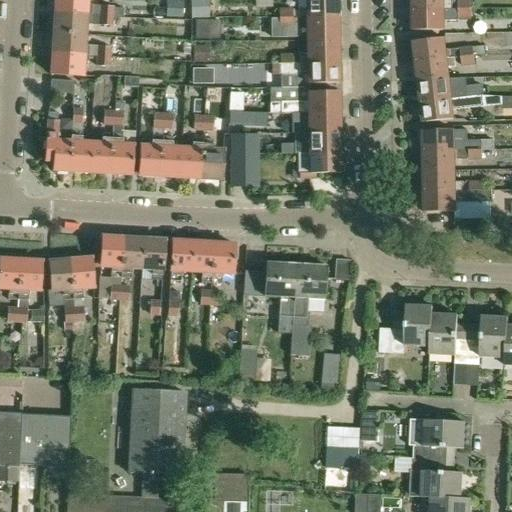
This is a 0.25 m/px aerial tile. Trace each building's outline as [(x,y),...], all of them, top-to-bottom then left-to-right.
[(55,0),(55,13),(90,15),(91,5),(86,5),(85,0),(55,0)] [(297,11),(294,11),(294,20),(302,19),(307,19),(336,19),(335,0),(305,0),(306,10),(302,10),(297,11)] [(443,0),(413,0),(414,12),(449,11),(452,11),(452,1),(444,1),(443,0)] [(471,0),(458,0),(458,10),(471,10),(471,0)] [(171,1),(171,18),(182,18),(183,2),(171,1)] [(99,6),(98,16),(113,16),(114,7),(99,6)] [(449,11),(414,12),(414,32),(444,32),(444,21),(459,21),(459,19),(471,19),(471,10),(458,10),(452,11),(449,11)] [(278,20),(294,20),(294,11),(278,11),(278,20)] [(90,15),(55,13),(53,33),(83,35),(84,25),(90,25),(90,15)] [(98,16),(98,26),(113,26),(113,16),(98,16)] [(336,19),(302,19),(294,20),(278,20),(271,20),(272,39),(307,38),(307,42),(337,41),(336,19)] [(53,33),(52,54),(88,56),(88,46),(83,46),(83,35),(53,33)] [(414,44),(417,64),(449,60),(454,59),(460,59),(474,57),(485,56),(484,48),(473,49),(446,52),(444,40),(414,44)] [(302,57),(303,65),(337,64),(337,41),(307,42),(307,57),(302,57)] [(97,47),(97,56),(111,57),(111,47),(97,47)] [(194,47),(194,63),(211,63),(211,47),(194,47)] [(82,65),(87,66),(88,56),(52,54),(51,74),(81,76),(82,65)] [(279,56),(280,66),(293,65),(293,55),(279,56)] [(97,56),(96,66),(110,67),(111,57),(97,56)] [(475,64),(474,57),(460,59),(461,66),(475,64)] [(417,64),(419,84),(449,80),(447,68),(455,67),(454,59),(449,60),(417,64)] [(303,65),(293,65),(280,66),(280,77),(303,77),(303,74),(307,73),(308,86),(338,85),(337,64),(303,65)] [(213,69),(192,69),(192,85),(213,85),(213,69)] [(449,80),(419,84),(422,104),(459,99),(465,98),(481,96),(480,85),(465,87),(464,78),(449,80)] [(50,93),(73,94),(74,82),(51,80),(50,93)] [(281,113),(281,116),(304,115),(338,115),(338,94),(307,94),(308,102),(292,102),(292,91),(269,91),(269,114),(281,113)] [(243,94),(230,93),(229,112),(243,113),(243,94)] [(459,99),(422,104),(424,124),(454,120),(453,111),(461,110),(483,107),(481,96),(465,98),(459,99)] [(501,97),(481,96),(483,107),(501,105),(501,97)] [(72,110),(71,125),(81,125),(82,111),(72,110)] [(101,145),(91,144),(89,173),(110,174),(111,135),(113,112),(103,111),(101,145)] [(111,135),(110,174),(129,176),(130,166),(131,147),(121,146),(122,132),(123,113),(113,112),(111,135)] [(162,129),(162,114),(153,113),(152,128),(162,129)] [(162,114),(162,129),(172,130),(173,114),(162,114)] [(308,124),(309,135),(338,135),(338,115),(304,115),(281,116),(281,124),(308,124)] [(193,131),(202,131),(203,117),(193,116),(193,131)] [(213,117),(203,117),(202,131),(212,132),(213,117)] [(57,122),(48,121),(45,162),(52,162),(52,171),(68,172),(70,144),(56,143),(57,122)] [(424,132),(424,153),(460,153),(467,152),(480,152),(480,150),(480,144),(480,143),(480,141),(467,141),(467,132),(453,132),(424,132)] [(70,144),(68,172),(89,173),(91,144),(80,144),(81,134),(70,133),(70,144)] [(230,135),(230,156),(259,156),(258,135),(230,135)] [(294,156),(297,156),(339,155),(338,135),(309,135),(294,135),(294,145),(294,156)] [(159,177),(161,138),(151,137),(150,148),(139,148),(137,176),(159,177)] [(171,149),(171,138),(161,138),(159,177),(180,178),(181,150),(171,149)] [(191,151),(181,150),(180,178),(200,179),(202,140),(192,139),(191,151)] [(212,141),(202,140),(200,179),(221,180),(222,152),(211,152),(212,141)] [(480,141),(480,152),(494,152),(494,141),(480,141)] [(281,145),(282,156),(294,156),(294,145),(281,145)] [(424,153),(424,173),(453,173),(453,161),(459,161),(480,161),(480,160),(480,152),(467,152),(460,153),(424,153)] [(297,156),(297,173),(298,173),(299,182),(315,181),(315,176),(339,176),(339,155),(297,156)] [(230,166),(230,188),(259,189),(259,166),(252,166),(252,176),(237,176),(237,166),(230,166)] [(424,173),(424,193),(463,193),(463,182),(453,182),(453,173),(424,173)] [(469,182),(469,193),(482,192),(482,182),(469,182)] [(424,193),(424,214),(454,213),(454,220),(492,219),(492,204),(492,192),(482,192),(469,193),(463,193),(424,193)] [(119,301),(120,287),(120,279),(122,239),(101,238),(100,268),(110,268),(110,279),(109,299),(109,301),(119,301)] [(142,240),(122,239),(120,279),(130,280),(131,269),(141,269),(142,240)] [(163,241),(142,240),(141,269),(151,270),(150,281),(161,282),(163,241)] [(190,272),(192,243),(171,242),(169,282),(180,283),(181,272),(190,272)] [(213,244),(192,243),(190,272),(201,273),(201,284),(211,284),(213,244)] [(234,245),(213,244),(211,284),(221,285),(221,274),(232,274),(234,245)] [(17,301),(19,261),(0,260),(0,288),(7,289),(7,301),(17,301)] [(91,269),(91,260),(70,262),(73,302),(81,301),(83,301),(82,290),(93,289),(91,269)] [(40,263),(19,261),(17,301),(27,301),(27,291),(39,291),(40,263)] [(70,262),(48,263),(49,274),(51,292),(47,292),(49,309),(63,308),(63,302),(73,302),(70,262)] [(266,263),(265,272),(264,296),(280,297),(278,334),(291,335),(295,265),(266,263)] [(326,267),(295,265),(291,335),(290,356),(308,357),(310,327),(306,327),(306,315),(307,299),(324,300),(326,267)] [(109,299),(110,279),(99,278),(98,298),(109,299)] [(120,287),(119,301),(129,302),(130,288),(120,287)] [(200,306),(209,306),(210,291),(200,291),(200,306)] [(220,292),(210,291),(209,306),(219,307),(220,292)] [(168,302),(167,318),(178,318),(179,303),(180,293),(169,292),(168,302)] [(160,302),(150,301),(150,316),(160,317),(160,302)] [(380,329),(379,354),(391,355),(406,356),(406,347),(430,348),(432,316),(432,308),(407,307),(407,315),(393,315),(393,330),(380,329)] [(6,309),(6,322),(16,323),(17,310),(6,309)] [(84,322),(83,309),(82,309),(73,310),(74,323),(84,322)] [(17,310),(16,323),(22,323),(26,323),(26,310),(17,310)] [(73,310),(63,311),(64,323),(74,323),(73,310)] [(458,317),(432,316),(430,348),(429,355),(457,357),(456,366),(468,367),(470,327),(458,326),(458,317)] [(481,327),(470,327),(468,367),(480,367),(481,359),(506,360),(508,327),(508,320),(482,319),(481,327)] [(63,324),(64,332),(72,331),(71,323),(63,324)] [(239,350),(239,358),(237,386),(254,387),(256,351),(239,350)] [(323,355),(320,384),(336,386),(339,356),(323,355)] [(132,391),(127,473),(142,474),(141,499),(158,500),(158,474),(180,476),(180,467),(184,394),(132,391)] [(379,413),(363,412),(362,442),(378,443),(379,413)] [(0,414),(0,468),(15,469),(15,468),(17,468),(20,420),(20,416),(0,414)] [(20,420),(17,468),(42,469),(66,470),(68,418),(20,416),(20,420)] [(410,420),(409,446),(415,447),(414,459),(448,461),(448,449),(456,449),(465,450),(466,423),(459,423),(437,422),(425,421),(410,420)] [(371,456),(358,455),(358,471),(370,471),(371,456)] [(411,474),(410,498),(422,498),(432,499),(462,500),(464,474),(455,473),(447,473),(448,461),(414,459),(413,472),(411,472),(411,474)] [(0,484),(14,485),(15,469),(0,468),(0,484)] [(194,476),(176,476),(175,501),(193,502),(194,476)] [(246,501),(247,478),(215,477),(214,500),(246,501)] [(357,495),(355,511),(368,511),(369,495),(357,495)] [(369,495),(368,511),(381,511),(383,496),(369,495)] [(78,511),(79,496),(67,496),(65,511),(78,511)] [(78,511),(90,511),(91,497),(79,496),(78,511)] [(91,497),(90,511),(102,511),(103,497),(91,497)] [(102,511),(114,511),(115,498),(103,497),(102,511)] [(114,511),(126,511),(127,499),(115,498),(114,511)] [(127,499),(126,511),(138,511),(139,499),(127,499)] [(138,511),(155,511),(156,500),(139,499),(138,511)] [(471,511),(472,501),(462,500),(432,499),(430,511),(471,511)] [(156,500),(155,511),(174,511),(175,501),(156,500)] [(222,511),(222,503),(208,502),(207,511),(222,511)] [(222,503),(222,511),(245,511),(246,504),(222,503)]
